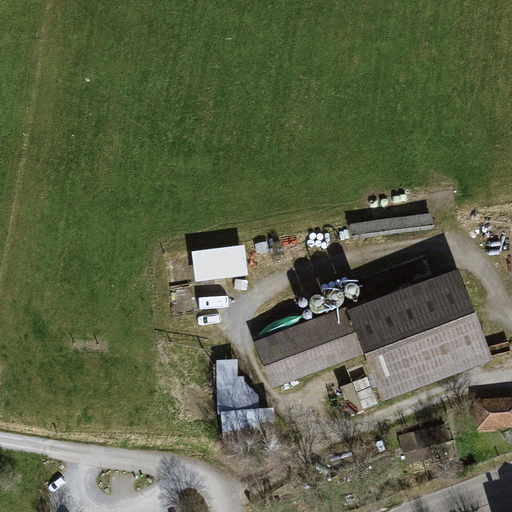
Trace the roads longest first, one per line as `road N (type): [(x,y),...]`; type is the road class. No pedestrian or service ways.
road 1 (track): [(321,441),(265,390),(240,344),(236,314),(255,291),(439,243),(481,265),(511,319)]
road 2 (track): [(223,502),(282,473),(321,441),(511,377)]
road 3 (unclassified): [(226,511),(218,488),(197,471),(86,454)]
